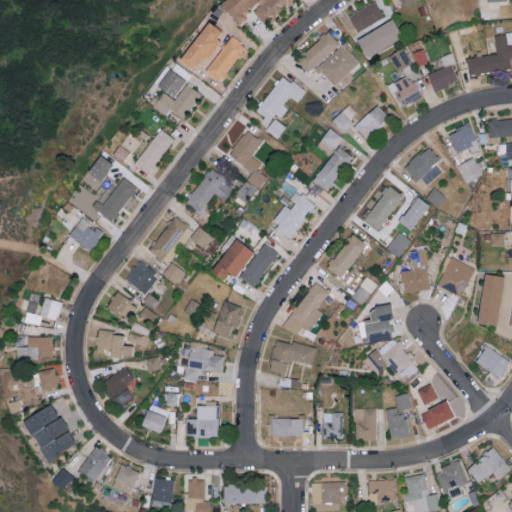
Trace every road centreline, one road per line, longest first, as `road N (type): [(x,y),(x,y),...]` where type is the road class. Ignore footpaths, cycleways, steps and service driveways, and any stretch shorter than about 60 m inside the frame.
road 1 (residential): [(246,465),(167,463),(112,438),(78,375),(78,329),(99,286),(258,75),(347,0)]
road 2 (residential): [(246,465),(246,393),(264,326),(402,145),(466,110),(511,102)]
road 3 (residential): [(246,465),(432,455),(476,434),(511,402)]
road 4 (residential): [(511,440),(431,341),(423,320)]
